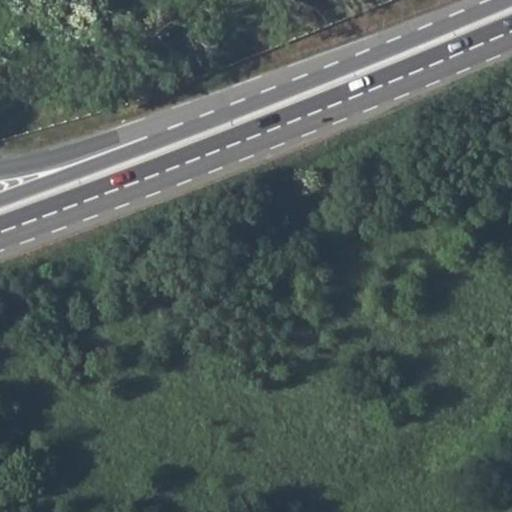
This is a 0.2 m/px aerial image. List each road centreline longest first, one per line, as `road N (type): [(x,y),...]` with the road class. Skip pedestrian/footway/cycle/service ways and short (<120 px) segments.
road 1 (primary): [(511,0),(0,203)]
road 2 (primary): [(0,242),(511,42)]
road 3 (primary): [(476,0),(139,130),(0,167)]
